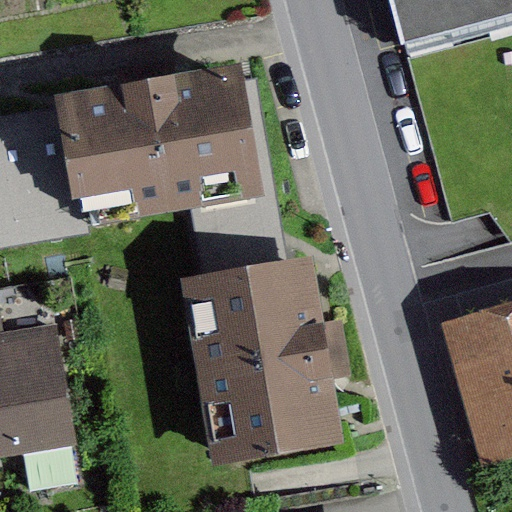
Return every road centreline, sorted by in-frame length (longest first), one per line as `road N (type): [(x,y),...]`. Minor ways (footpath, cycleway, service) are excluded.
road 1 (tertiary): [(447,511),(323,28)]
road 2 (residential): [(323,28),(0,88)]
